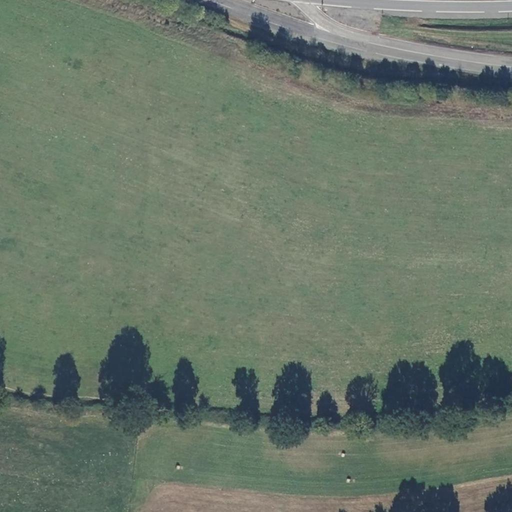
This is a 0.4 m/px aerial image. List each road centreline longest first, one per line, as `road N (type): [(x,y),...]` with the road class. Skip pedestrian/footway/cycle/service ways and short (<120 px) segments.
road 1 (trunk): [(328,0),(511,5)]
road 2 (unclassified): [(223,0),(382,45)]
road 3 (unclassified): [(382,45),(511,66)]
